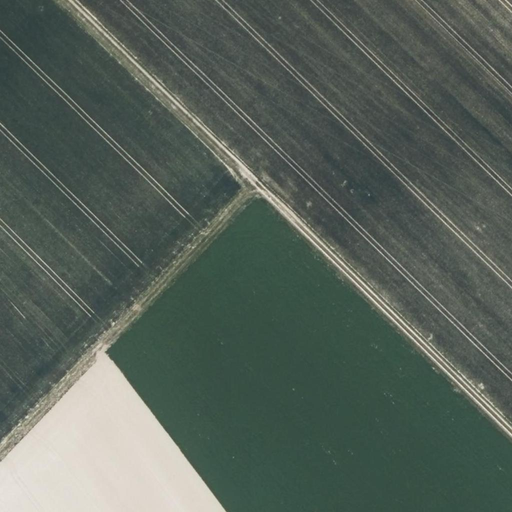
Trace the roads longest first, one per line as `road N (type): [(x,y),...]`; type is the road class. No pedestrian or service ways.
road 1 (track): [(511,432),(68,0)]
road 2 (track): [(257,183),(0,453)]
